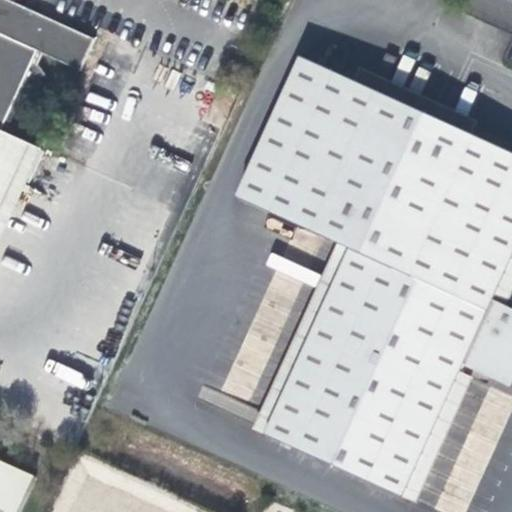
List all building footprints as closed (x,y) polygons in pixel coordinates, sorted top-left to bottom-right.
[(25,5),(14,0),(0,0),(0,7),(25,19),(30,7),(25,5)] [(0,206),(16,171),(30,177),(43,148),(1,129),(22,83),(31,90),(46,69),(39,61),(43,52),(79,68),(94,36),(30,7),(25,19),(0,7),(0,206)] [(511,257),(511,157),(299,57),(235,197),(336,245),(348,251),(264,437),(401,502),(447,401),(463,365),(507,385),(511,374),(511,319),(502,314),(489,308),(511,257)] [(348,251),(336,245),(252,431),(264,437),(348,251)] [(511,257),(489,308),(502,314),(511,291),(511,257)] [(460,407),(447,401),(401,502),(413,508),(460,407)] [(0,511),(17,511),(34,475),(0,459),(0,511)]
